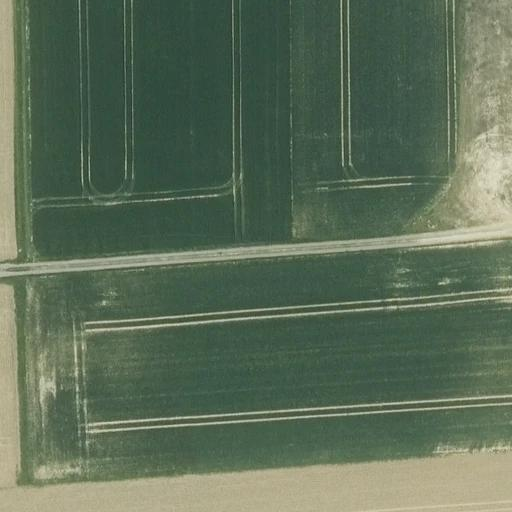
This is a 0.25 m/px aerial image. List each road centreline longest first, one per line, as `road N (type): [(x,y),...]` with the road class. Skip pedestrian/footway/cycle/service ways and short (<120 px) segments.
road 1 (track): [(511,234),(0,276)]
road 2 (track): [(17,0),(23,274)]
